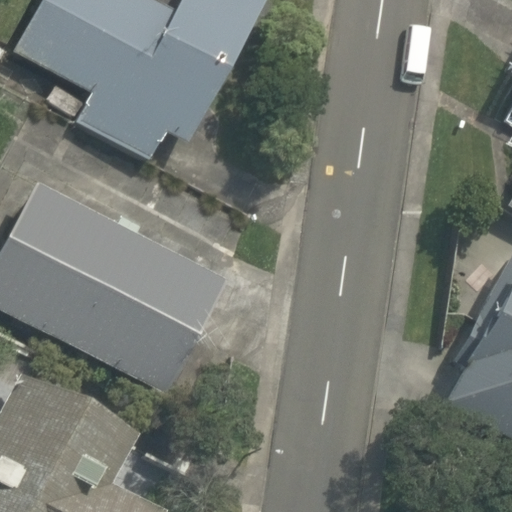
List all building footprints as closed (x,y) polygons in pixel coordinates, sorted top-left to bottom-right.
[(177,154),(191,164),(279,11),(256,0),(177,0),(168,20),(128,0),(52,0),(20,67),(83,98),(68,129),(162,175),(177,154)] [(511,0),(503,0),(481,46),(511,61),(511,135),(480,201),(511,216),(511,0)] [(238,303),(48,201),(0,290),(0,320),(177,416),(238,303)] [(511,409),(511,241),(477,223),(425,322),(447,334),(411,401),(494,444),(511,409)] [(136,511),(120,502),(140,465),(19,399),(0,432),(0,511),(136,511)]
